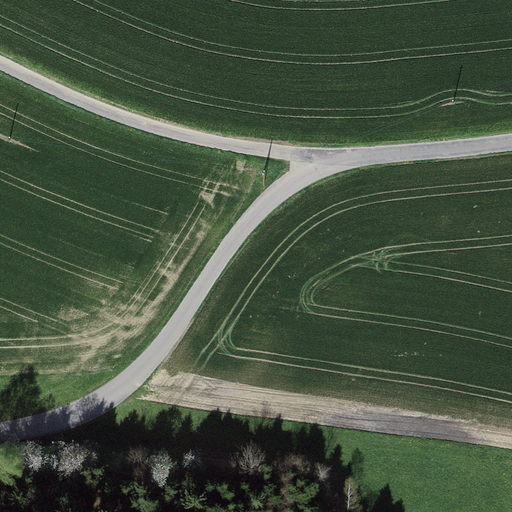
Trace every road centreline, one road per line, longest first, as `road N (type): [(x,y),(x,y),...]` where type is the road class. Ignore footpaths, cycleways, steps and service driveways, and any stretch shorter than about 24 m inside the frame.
road 1 (unclassified): [(0,430),(79,412),(118,389),(164,342),(266,199),(322,160)]
road 2 (unclassified): [(322,160),(121,121),(0,66)]
road 3 (unclassified): [(322,160),(511,144)]
